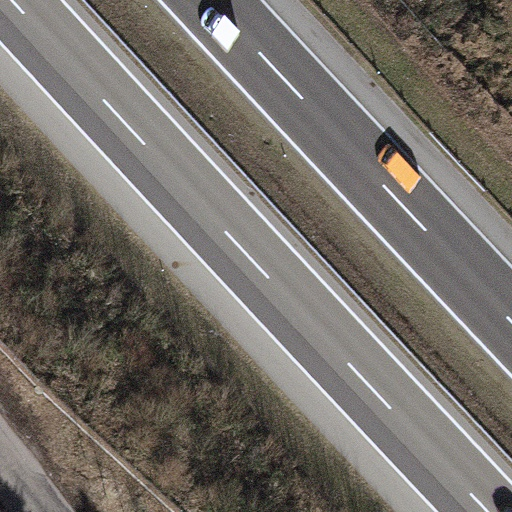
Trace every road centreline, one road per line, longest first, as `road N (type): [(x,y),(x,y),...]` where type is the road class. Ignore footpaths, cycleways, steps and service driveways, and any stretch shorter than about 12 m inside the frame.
road 1 (motorway): [(12,0),(488,511)]
road 2 (motorway): [(511,316),(214,0)]
